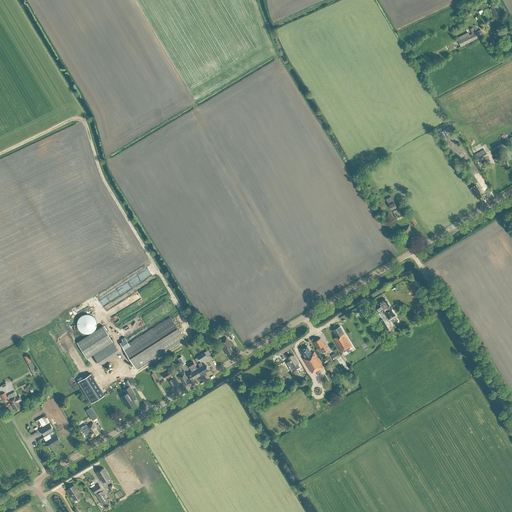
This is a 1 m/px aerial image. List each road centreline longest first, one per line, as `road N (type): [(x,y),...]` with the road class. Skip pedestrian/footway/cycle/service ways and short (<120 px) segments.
road 1 (tertiary): [(33,482),(511,191)]
road 2 (track): [(0,153),(74,118),(87,124),(106,183),(183,312),(185,342),(130,375),(150,410)]
road 3 (track): [(411,251),(511,419)]
